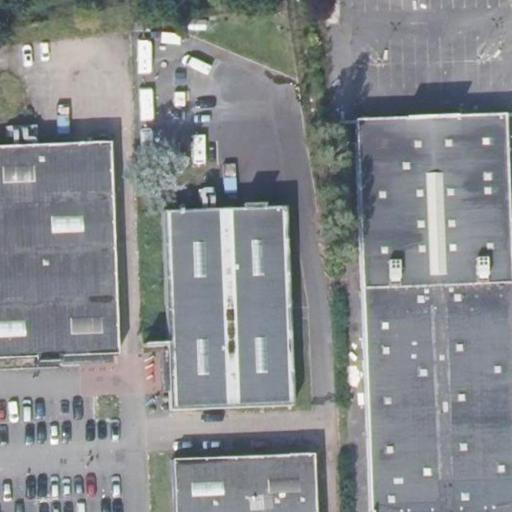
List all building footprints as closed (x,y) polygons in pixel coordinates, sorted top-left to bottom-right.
[(511,511),(511,232),(508,116),(358,120),(372,511),(511,511)] [(11,123),(12,135),(34,134),(34,122),(11,123)] [(0,146),(0,359),(35,358),(35,364),(49,363),(59,363),(59,358),(118,355),(109,142),(0,146)] [(219,150),(222,180),(232,179),(230,149),(219,150)] [(286,207),(220,209),(161,212),(169,382),(163,383),(164,394),(165,416),(199,414),(199,410),(293,406),(286,207)] [(315,511),(313,455),(172,460),(173,511),(315,511)]
